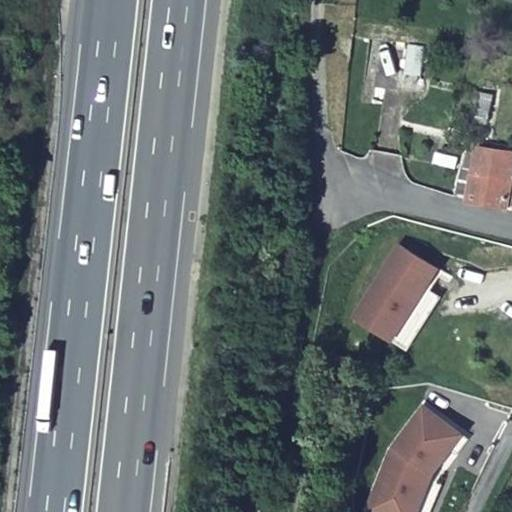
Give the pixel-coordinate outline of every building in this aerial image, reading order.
[(511,153),(479,150),(478,174),(464,172),(464,173),(461,194),(477,196),(476,200),(486,205),(511,207),(511,153)] [(444,268),(406,246),(365,320),(403,341),(433,287),(444,268)] [(403,341),(418,350),(448,296),(433,287),(403,341)] [(474,432),(436,404),(404,448),(387,492),(431,508),(445,470),(463,446),(474,432)] [(479,436),(474,432),(463,446),(469,451),(479,436)] [(429,511),(431,508),(387,492),(382,506),(397,511),(429,511)]
